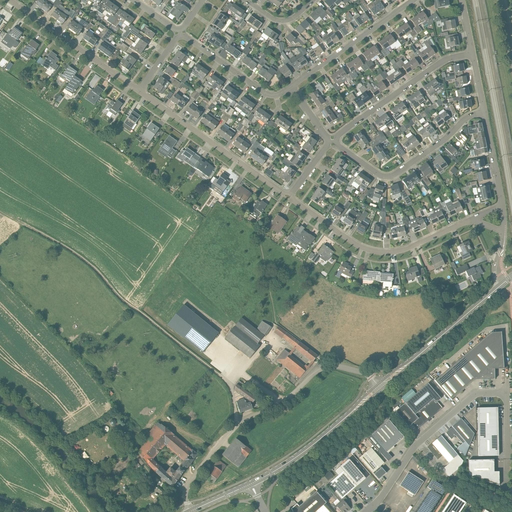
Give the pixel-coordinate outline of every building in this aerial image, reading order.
[(47,0),(46,2),(43,0),(39,0),(36,5),(42,9),(48,0),(47,0)] [(55,7),(59,1),(59,0),(56,0),(54,3),(49,0),(48,0),(42,9),(47,13),(52,6),(52,5),(55,7)] [(97,13),(102,5),(100,3),(101,0),(93,0),(92,2),(95,4),(93,8),(96,10),(95,11),(97,13)] [(333,17),(335,15),(332,10),(337,6),(334,3),(331,0),(326,0),(324,3),(328,7),(326,9),(332,16),(333,16),(333,17)] [(379,12),(384,9),(379,2),(381,0),(377,0),(373,3),(379,12)] [(436,0),(437,1),(435,2),(436,4),(437,4),(438,9),(449,6),(450,5),(450,4),(450,3),(449,3),(448,3),(447,0),(436,0)] [(57,20),(65,10),(60,6),(62,3),(59,1),(55,7),(57,8),(51,16),(57,20)] [(108,13),(114,5),(108,1),(105,6),(102,5),(97,13),(98,13),(99,12),(102,14),(104,11),(108,13)] [(379,12),(373,3),(372,2),(367,6),(365,3),(362,5),(366,11),(369,9),(374,16),(379,12)] [(180,4),(179,4),(176,9),(181,14),(183,12),(186,14),(188,10),(189,11),(189,10),(180,4)] [(235,14),(239,8),(233,4),(229,10),(235,14)] [(111,24),(118,15),(115,13),(119,9),(114,5),(108,13),(111,15),(106,21),(111,24)] [(324,11),(320,7),(315,11),(321,18),(326,14),(330,18),(332,16),(326,9),(324,11)] [(178,19),(181,14),(176,9),(174,8),(170,13),(178,19)] [(240,18),(244,12),(239,8),(235,14),(240,18)] [(69,13),(65,10),(57,20),(63,24),(67,17),(68,16),(70,18),(74,12),(71,10),(69,13)] [(321,18),(315,11),(309,16),(314,21),(319,16),(321,18)] [(76,17),(78,15),(74,12),(70,18),(73,20),(76,16),(76,17)] [(123,24),(129,16),(123,12),(120,17),(118,15),(111,24),(117,28),(118,26),(118,25),(120,22),(123,24)] [(427,19),(423,12),(417,16),(422,23),(425,21),(429,26),(433,23),(433,22),(430,17),(427,19)] [(353,18),(350,13),(347,15),(352,21),(354,20),(354,21),(359,27),(364,23),(360,17),(358,15),(353,18)] [(364,23),(369,19),(365,13),(360,17),(364,23)] [(433,22),(440,20),(435,13),(430,17),(433,22)] [(226,26),(227,24),(226,23),(229,20),(221,14),(217,20),(225,25),(226,26)] [(349,34),(354,30),(349,23),(352,21),(347,15),(344,17),(347,21),(342,24),(343,25),(349,34)] [(130,32),(132,30),(134,27),(130,25),(134,19),(129,16),(123,24),(126,26),(123,30),(126,32),(122,37),(125,39),(130,32)] [(251,28),(256,20),(250,16),(247,21),(246,22),(248,24),(247,25),(247,26),(249,28),(249,27),(251,28)] [(417,35),(422,31),(418,26),(422,23),(417,16),(411,20),(416,27),(413,29),(417,35)] [(239,27),(241,25),(238,23),(230,17),(228,20),(239,27)] [(73,31),(80,22),(76,19),(74,22),(72,20),(67,27),(73,31)] [(447,19),(440,20),(441,23),(443,23),(444,27),(442,27),(443,31),(447,30),(456,29),(456,28),(454,21),(448,22),(447,19)] [(221,30),(225,25),(217,20),(213,25),(218,28),(221,30)] [(251,28),(255,31),(256,29),(258,30),(262,24),(256,20),(251,28)] [(305,30),(310,25),(305,20),(300,25),(305,30)] [(83,27),(85,29),(90,23),(86,21),(85,23),(86,23),(84,26),(80,22),(73,31),(78,35),(83,28),(82,28),(83,27)] [(338,29),(333,21),(330,23),(332,26),(336,32),(339,30),(343,37),(349,34),(343,25),(338,29)] [(321,29),(315,22),(313,24),(318,29),(320,32),(324,28),(323,27),(321,29)] [(411,30),(406,23),(400,28),(406,35),(409,33),(412,38),(417,35),(413,29),(411,30)] [(149,28),(145,25),(143,28),(141,32),(144,34),(143,34),(151,40),(154,34),(148,30),(149,28)] [(305,30),(300,25),(295,30),(299,35),(305,30)] [(333,44),(338,41),(333,34),(336,32),(332,26),(329,28),(332,32),(327,35),(329,38),(333,44)] [(219,37),(219,36),(218,38),(216,36),(218,32),(212,27),(209,32),(212,35),(208,40),(210,41),(210,42),(213,45),(219,37)] [(22,33),(14,28),(11,32),(9,31),(1,43),(10,49),(17,40),(22,33)] [(261,31),(260,33),(262,34),(263,33),(269,38),(273,32),(267,28),(263,33),(261,31)] [(401,46),(406,42),(403,37),(406,35),(400,28),(399,28),(400,28),(395,32),(399,38),(397,40),(401,46)] [(219,33),(230,40),(232,38),(221,30),(219,33)] [(88,42),(93,35),(87,31),(82,38),(88,42)] [(249,42),(251,44),(252,44),(255,38),(256,39),(260,33),(257,31),(249,42)] [(274,42),(278,35),(273,32),(269,38),(274,42)] [(107,39),(109,37),(106,34),(101,40),(103,42),(103,43),(103,42),(98,49),(104,54),(109,47),(108,47),(110,44),(105,40),(106,38),(107,39)] [(296,40),(290,34),(285,39),(290,44),(292,41),(295,44),(298,42),(302,47),(305,44),(298,37),(296,40)] [(94,46),(98,39),(93,35),(88,42),(94,46)] [(328,47),(333,44),(329,38),(327,35),(322,39),(328,47)] [(395,42),(390,35),(384,39),(390,47),(392,50),(395,47),(396,49),(401,46),(397,40),(395,42)] [(451,39),(450,35),(445,36),(447,48),(459,45),(457,37),(451,39)] [(305,41),(300,36),(298,37),(305,44),(307,42),(306,40),(305,41)] [(219,48),(220,47),(223,49),(227,44),(225,43),(223,42),(221,40),(222,39),(219,37),(213,45),(217,47),(218,47),(219,48)] [(385,57),(390,54),(387,49),(390,47),(384,39),(379,43),(383,50),(381,51),(385,57)] [(39,45),(32,40),(30,44),(28,43),(21,54),(28,60),(35,50),(36,50),(39,45)] [(147,45),(140,40),(136,45),(143,50),(147,45)] [(429,58),(435,54),(430,48),(433,46),(429,40),(424,44),(427,49),(424,51),(429,58)] [(244,54),(248,48),(251,44),(249,42),(243,50),(238,47),(231,55),(234,57),(234,58),(234,57),(237,59),(242,52),(244,54)] [(143,50),(136,45),(134,48),(131,46),(130,48),(140,55),(139,55),(143,50)] [(232,47),(230,45),(226,51),(231,55),(238,47),(237,46),(235,49),(233,47),(232,47)] [(429,58),(424,51),(421,53),(417,48),(415,50),(412,45),(410,47),(413,52),(412,52),(417,57),(419,56),(424,62),(429,58)] [(320,54),(321,54),(320,54),(323,52),(319,46),(313,50),(317,56),(320,54)] [(374,46),(368,50),(374,58),(377,56),(380,61),(385,57),(381,51),(379,53),(374,46)] [(109,57),(114,50),(109,47),(104,54),(109,57)] [(302,56),(305,55),(301,49),(300,48),(296,48),(300,54),(302,57),(302,56)] [(317,56),(313,50),(313,51),(312,50),(310,52),(307,54),(312,60),(317,56)] [(369,69),(374,65),(370,60),(374,58),(368,50),(363,54),(367,61),(365,63),(369,69)] [(57,56),(51,52),(50,53),(48,56),(47,56),(45,58),(46,59),(41,65),(47,70),(49,67),(52,69),(59,59),(56,57),(57,56)] [(182,54),(179,52),(175,57),(184,63),(187,58),(182,54)] [(419,66),(414,59),(417,57),(412,52),(408,55),(412,61),(408,63),(407,60),(406,61),(413,70),(419,66)] [(290,62),(283,53),(281,55),(285,60),(290,67),(292,66),(296,71),(301,67),(297,61),(295,57),(294,56),(292,58),(293,59),(290,62)] [(129,56),(127,54),(123,59),(132,66),(136,61),(129,55),(129,56)] [(304,65),(305,65),(307,63),(303,57),(302,56),(302,57),(300,54),(295,57),(297,61),(301,67),(304,65)] [(184,63),(175,57),(171,62),(177,67),(181,62),(184,63)] [(248,59),(246,57),(241,63),(247,67),(254,58),(251,61),(251,60),(248,58),(248,59)] [(260,66),(264,60),(264,59),(262,57),(259,61),(254,58),(247,67),(250,68),(249,69),(250,69),(253,71),(258,64),(260,66)] [(362,64),(358,58),(352,62),(357,69),(361,67),(364,72),(369,69),(365,63),(362,64)] [(129,71),(128,71),(132,66),(123,59),(120,63),(123,64),(121,66),(129,71)] [(269,69),(264,65),(266,62),(264,60),(260,66),(262,67),(262,68),(261,68),(257,74),(263,78),(272,66),(269,69)] [(288,77),(289,76),(291,74),(287,69),(290,67),(285,60),(283,62),(282,62),(285,66),(279,70),(281,73),(285,78),(288,77)] [(403,63),(401,60),(396,63),(400,69),(403,67),(407,74),(413,70),(406,61),(403,63)] [(353,80),(358,76),(354,71),(357,69),(352,62),(347,66),(351,72),(349,74),(353,80)] [(397,81),(402,77),(398,71),(400,69),(396,63),(391,66),(395,72),(392,75),(397,81)] [(445,78),(455,76),(455,73),(464,71),(463,64),(450,67),(451,71),(449,71),(450,74),(444,75),(445,78)] [(198,75),(202,69),(197,65),(192,71),(191,73),(196,77),(198,75)] [(74,76),(77,72),(69,66),(63,75),(61,74),(59,77),(65,81),(67,78),(67,79),(67,80),(70,82),(74,76)] [(269,82),(273,76),(269,74),(274,67),(272,66),(263,78),(265,80),(266,80),(269,82)] [(172,77),(175,72),(168,67),(164,72),(172,77)] [(382,73),(379,68),(377,70),(380,74),(384,80),(386,79),(391,85),(397,81),(392,75),(389,77),(384,71),(382,73)] [(203,79),(208,72),(202,69),(198,75),(203,79)] [(346,76),(342,69),(336,73),(341,80),(344,78),(348,83),(353,80),(349,74),(346,76)] [(336,91),(341,88),(337,83),(341,80),(336,73),(330,77),(335,84),(332,85),(336,91)] [(96,74),(92,80),(97,83),(101,77),(96,74)] [(380,93),(386,89),(382,82),(384,80),(380,74),(375,78),(378,84),(376,86),(380,93)] [(213,86),(218,79),(212,75),(207,82),(206,84),(211,88),(213,86)] [(75,92),(76,91),(76,90),(82,81),(74,76),(70,82),(64,89),(72,95),(75,91),(75,92)] [(456,79),(455,76),(445,78),(446,81),(454,80),(455,82),(457,81),(458,86),(467,84),(465,77),(456,79)] [(163,87),(167,82),(161,77),(157,83),(163,87)] [(218,79),(213,86),(211,88),(214,90),(215,89),(217,90),(218,89),(219,89),(223,83),(218,79)] [(439,86),(435,80),(429,84),(434,91),(439,87),(442,93),(443,100),(446,99),(443,84),(439,86)] [(189,88),(184,84),(184,83),(182,82),(180,84),(178,86),(177,88),(180,89),(183,86),(188,90),(189,88)] [(376,86),(373,82),(369,85),(368,83),(364,86),(368,92),(370,91),(375,97),(380,93),(376,86)] [(159,93),(163,87),(157,83),(153,88),(159,93)] [(314,102),(321,97),(318,94),(324,90),(319,83),(313,87),(316,92),(310,96),(314,102)] [(430,97),(435,93),(434,91),(429,84),(423,88),(430,97)] [(94,103),(103,90),(97,86),(93,90),(91,89),(86,97),(94,103)] [(228,98),(233,90),(227,86),(220,96),(226,100),(228,98)] [(364,104),(370,100),(365,94),(368,92),(364,86),(359,90),(361,93),(358,95),(359,96),(359,97),(364,104)] [(461,97),(469,95),(468,88),(460,90),(461,96),(461,97)] [(233,102),(239,94),(233,90),(228,98),(233,102)] [(420,105),(425,102),(418,91),(413,95),(420,105)] [(177,104),(182,98),(176,94),(171,100),(177,104)] [(356,99),(352,94),(347,97),(351,104),(354,102),(358,108),(364,104),(359,97),(356,99)] [(414,109),(420,105),(413,95),(407,99),(414,109)] [(243,109),(249,102),(243,97),(236,107),(241,111),(243,109)] [(323,101),(321,97),(314,102),(318,108),(324,103),(326,106),(332,101),(329,97),(323,101)] [(182,108),(187,102),(182,98),(177,104),(182,108)] [(122,104),(117,100),(115,103),(111,101),(105,109),(115,116),(118,112),(119,113),(120,111),(119,111),(119,110),(119,109),(122,104)] [(461,110),(464,109),(471,107),(470,100),(462,102),(459,103),(461,110)] [(325,118),(336,111),(333,108),(335,106),(332,101),(326,106),(328,108),(321,112),(325,118)] [(247,116),(249,113),(254,106),(249,102),(243,109),(247,112),(245,115),(247,116)] [(192,115),(197,109),(196,108),(198,106),(193,103),(186,111),(192,115)] [(405,107),(402,103),(396,107),(401,114),(407,110),(409,113),(412,111),(408,105),(405,107)] [(396,122),(403,117),(401,114),(396,107),(391,111),(393,114),(391,116),(396,122)] [(197,119),(202,112),(197,109),(192,115),(197,119)] [(259,120),(265,113),(259,109),(253,116),(259,120)] [(445,112),(439,116),(444,123),(450,119),(449,117),(453,115),(450,109),(446,110),(448,114),(447,114),(445,112)] [(132,129),(141,117),(132,111),(124,123),(130,128),(130,127),(132,129)] [(338,114),(336,111),(325,118),(329,124),(336,119),(337,122),(343,118),(340,113),(338,114)] [(207,126),(214,117),(208,113),(201,122),(207,126)] [(259,120),(265,124),(267,121),(270,117),(265,113),(259,120)] [(388,118),(386,115),(380,119),(385,126),(389,123),(391,125),(394,123),(389,117),(388,118)] [(281,128),(286,120),(280,116),(275,123),(274,123),(277,125),(281,128)] [(439,127),(444,123),(439,116),(434,120),(434,121),(432,122),(436,128),(438,126),(439,127)] [(217,119),(214,117),(207,126),(213,130),(220,120),(217,118),(217,119)] [(379,130),(385,126),(380,119),(374,123),(379,130)] [(286,132),(291,124),(286,120),(281,128),(286,132)] [(148,144),(159,129),(151,123),(141,137),(144,139),(143,141),(148,144)] [(483,132),(481,123),(475,125),(476,129),(471,130),(470,128),(467,128),(468,135),(472,134),(477,133),(483,132)] [(429,135),(434,131),(429,124),(424,128),(429,135)] [(228,130),(222,126),(217,133),(223,138),(230,128),(228,130)] [(229,142),(235,132),(230,128),(223,138),(229,142)] [(423,139),(429,135),(424,128),(418,132),(423,139)] [(468,137),(466,128),(460,135),(459,134),(455,138),(456,139),(457,139),(458,140),(464,146),(468,137)] [(354,137),(358,143),(365,138),(361,132),(354,137)] [(475,140),(475,142),(479,141),(478,139),(484,138),(483,132),(477,133),(472,134),(474,140),(475,140)] [(287,142),(292,135),(289,133),(287,137),(286,136),(284,139),(287,142)] [(313,148),(316,142),(314,140),(315,137),(310,134),(305,142),(313,148)] [(413,148),(419,144),(413,135),(407,139),(413,148)] [(173,155),(169,152),(177,142),(169,136),(160,149),(172,157),(174,155),(174,154),(173,155)] [(244,141),(241,139),(242,138),(239,136),(233,145),(239,149),(244,141),(245,140),(244,141)] [(381,148),(379,145),(381,144),(381,143),(386,139),(385,137),(382,139),(376,143),(378,146),(372,150),(376,156),(383,151),(386,149),(384,146),(381,148)] [(362,148),(369,144),(365,138),(358,143),(362,148)] [(413,148),(407,139),(406,138),(401,142),(408,152),(413,148)] [(476,150),(486,148),(484,138),(478,139),(479,141),(475,142),(475,143),(476,150)] [(244,153),(250,146),(244,141),(239,149),(244,153)] [(258,147),(260,144),(256,141),(253,145),(252,147),(250,149),(254,152),(258,147)] [(313,148),(305,142),(301,147),(296,143),(294,145),(300,150),(301,148),(303,148),(309,153),(313,148)] [(452,155),(456,151),(450,145),(449,144),(446,148),(447,149),(444,152),(456,164),(458,161),(455,158),(452,155)] [(257,161),(264,151),(258,147),(254,152),(250,157),(257,161)] [(193,156),(194,154),(187,148),(182,155),(183,155),(190,160),(189,160),(195,165),(193,167),(194,167),(200,158),(201,156),(200,157),(197,155),(195,157),(193,156)] [(265,150),(271,156),(273,153),(267,148),(265,150)] [(471,156),(487,153),(486,148),(476,150),(470,151),(471,156)] [(399,158),(405,154),(402,150),(396,154),(399,158)] [(271,156),(264,151),(257,161),(262,165),(267,159),(270,161),(270,160),(273,162),(277,156),(273,154),(271,156)] [(387,156),(383,151),(376,156),(380,161),(382,160),(385,163),(390,159),(387,156)] [(302,163),(306,157),(299,152),(295,158),(302,163)] [(302,163),(295,158),(291,155),(287,160),(285,158),(283,161),(289,165),(291,163),(298,168),(302,163)] [(442,170),(447,167),(440,156),(435,160),(435,161),(432,163),(437,169),(439,167),(442,170)] [(204,163),(201,161),(203,160),(200,158),(194,167),(208,177),(214,168),(212,167),(205,161),(204,163)] [(341,169),(345,163),(339,159),(335,164),(341,169)] [(472,169),(471,169),(472,172),(473,172),(473,169),(475,168),(475,169),(484,167),(483,159),(474,161),(474,165),(471,166),(472,169)] [(287,169),(287,168),(289,165),(283,161),(281,164),(287,169)] [(344,171),(341,169),(335,164),(331,170),(337,175),(339,176),(340,176),(344,171)] [(420,169),(425,176),(426,177),(432,172),(426,164),(420,169)] [(291,178),(295,172),(289,168),(284,173),(291,178)] [(287,183),(291,178),(284,173),(282,171),(279,177),(281,178),(281,179),(287,183)] [(479,182),(487,180),(485,172),(477,173),(479,182)] [(225,180),(228,177),(222,173),(218,179),(216,178),(211,184),(223,192),(229,183),(225,180)] [(361,184),(365,177),(359,173),(355,179),(353,177),(349,183),(348,184),(350,186),(353,182),(359,186),(361,183),(361,184)] [(412,183),(418,179),(414,173),(408,177),(412,183)] [(335,181),(327,175),(326,177),(327,177),(326,179),(325,179),(322,183),(330,189),(332,185),(331,185),(335,181)] [(425,176),(422,179),(427,186),(430,184),(426,177),(425,176)] [(367,188),(371,181),(365,177),(361,184),(359,186),(364,189),(366,187),(367,188)] [(408,190),(411,188),(410,185),(412,183),(408,177),(402,181),(408,190)] [(427,192),(430,189),(427,186),(422,179),(419,180),(424,187),(423,188),(427,192)] [(384,188),(376,185),(374,191),(370,189),(366,197),(371,199),(372,197),(379,200),(384,188)] [(394,198),(401,196),(400,193),(397,185),(390,187),(394,198)] [(243,201),(249,192),(241,186),(232,199),(231,201),(234,203),(235,201),(238,202),(240,199),(243,201)] [(478,195),(481,194),(489,192),(488,186),(476,188),(478,195)] [(325,192),(318,188),(314,194),(323,199),(324,201),(327,198),(325,197),(327,194),(332,197),(333,195),(326,190),(325,192)] [(363,201),(369,191),(366,189),(363,195),(362,194),(360,199),(363,201)] [(408,197),(404,191),(401,193),(404,199),(403,199),(407,207),(412,204),(408,197)] [(491,199),(489,192),(481,194),(478,195),(473,196),(474,199),(479,198),(480,201),(491,199)] [(320,202),(323,199),(314,194),(310,199),(316,204),(318,201),(320,202)] [(456,213),(462,210),(458,200),(452,203),(453,205),(456,213)] [(267,205),(261,201),(259,204),(257,202),(248,214),(255,219),(257,216),(259,217),(267,205)] [(456,214),(456,213),(453,205),(452,203),(451,201),(445,204),(444,202),(441,203),(443,208),(446,214),(448,213),(450,216),(456,214)] [(438,209),(434,211),(438,222),(439,221),(444,219),(440,209),(443,208),(441,203),(441,202),(438,204),(440,208),(438,209)] [(337,218),(343,210),(336,206),(331,213),(337,218)] [(355,217),(349,212),(343,221),(350,226),(355,219),(357,221),(358,220),(358,221),(364,211),(362,215),(358,212),(355,217)] [(362,234),(369,224),(363,221),(368,214),(364,211),(358,221),(361,223),(356,230),(362,234)] [(432,224),(438,222),(434,211),(433,211),(430,212),(431,213),(432,215),(429,217),(432,224)] [(386,222),(386,217),(385,213),(383,212),(380,225),(379,225),(379,226),(374,225),(371,237),(380,239),(383,226),(386,227),(386,222)] [(278,234),(285,223),(282,221),(283,220),(277,216),(269,228),(278,234)] [(409,222),(407,217),(404,219),(407,224),(409,223),(410,225),(411,225),(414,233),(420,230),(415,219),(409,222)] [(423,220),(420,221),(419,219),(418,218),(415,219),(420,230),(426,227),(423,220)] [(403,227),(403,226),(404,226),(404,225),(407,224),(404,219),(401,220),(403,224),(396,225),(399,237),(406,235),(403,227)] [(390,239),(399,237),(396,225),(397,229),(390,230),(391,233),(389,234),(390,239)] [(297,245),(305,234),(302,231),(302,230),(297,227),(289,239),(292,242),(294,240),(298,243),(297,245)] [(308,236),(305,234),(297,245),(305,251),(308,246),(309,247),(309,246),(308,245),(314,239),(309,235),(308,236)] [(463,261),(470,257),(468,253),(473,251),(468,241),(459,246),(462,252),(459,253),(463,261)] [(325,262),(333,252),(327,248),(327,247),(324,245),(323,245),(324,245),(317,253),(311,260),(315,264),(319,258),(325,262)] [(436,271),(440,269),(440,267),(444,265),(439,255),(430,259),(435,270),(435,269),(436,271)] [(350,279),(354,272),(350,270),(352,268),(348,266),(348,264),(343,262),(336,276),(339,278),(342,274),(349,277),(349,279),(350,279)] [(419,276),(416,266),(408,269),(409,272),(405,273),(408,282),(414,279),(417,278),(418,282),(422,281),(420,275),(419,276)] [(482,270),(480,266),(474,269),(474,267),(465,271),(468,277),(471,276),(473,281),(481,278),(480,275),(482,274),(481,271),(482,270)] [(379,282),(380,273),(380,272),(366,271),(366,273),(366,275),(363,275),(362,285),(366,285),(374,285),(374,282),(379,282)] [(393,279),(393,274),(380,273),(379,282),(383,282),(383,285),(391,286),(392,279),(393,279)] [(184,305),(170,322),(204,350),(218,334),(184,305)] [(257,329),(241,317),(225,339),(249,359),(260,346),(258,344),(265,335),(266,336),(272,328),(262,321),(257,329)] [(276,360),(300,378),(317,357),(299,343),(300,342),(279,327),(274,333),(282,339),(283,338),(294,347),(289,354),(284,350),(276,360)] [(504,369),(503,332),(493,332),(436,381),(435,381),(452,401),(452,400),(451,400),(473,381),(476,380),(478,380),(494,379),(494,380),(495,380),(494,369),(503,369),(504,369)] [(253,403),(256,398),(241,387),(243,384),(239,381),(236,386),(237,387),(237,388),(239,389),(237,392),(253,403)] [(418,428),(440,410),(440,407),(437,403),(441,399),(428,384),(395,412),(408,427),(412,424),(416,428),(418,428)] [(247,404),(245,401),(244,399),(236,402),(240,413),(253,408),(250,402),(247,404)] [(476,409),(476,406),(468,413),(464,416),(476,431),(476,430),(478,430),(478,456),(488,456),(488,408),(478,408),(478,409),(476,409)] [(488,456),(499,456),(498,408),(488,408),(488,456)] [(474,434),(461,419),(452,427),(446,433),(451,440),(456,436),(458,434),(469,446),(474,434)] [(388,461),(392,458),(387,452),(404,437),(389,420),(368,438),(388,461)] [(191,451),(161,426),(138,452),(134,448),(130,452),(133,456),(137,452),(155,472),(160,467),(151,460),(165,444),(178,455),(177,456),(178,457),(177,457),(177,459),(183,463),(179,467),(177,471),(182,475),(197,454),(192,450),(191,451)] [(465,457),(469,446),(458,434),(456,436),(462,444),(457,448),(465,457)] [(432,444),(449,463),(443,468),(447,473),(462,460),(458,455),(441,436),(442,436),(432,444)] [(238,468),(251,451),(236,439),(222,455),(238,468)] [(379,480),(386,473),(380,466),(384,463),(371,448),(360,458),(379,480)] [(494,472),(494,460),(468,460),(469,477),(499,486),(499,472),(494,472)] [(214,483),(222,472),(214,466),(205,477),(214,483)] [(172,487),(176,482),(165,472),(160,467),(155,472),(172,487)] [(176,472),(170,468),(167,472),(166,471),(165,472),(176,482),(182,475),(177,471),(176,472)] [(328,480),(334,475),(330,469),(324,474),(328,480)] [(349,502),(345,497),(357,486),(343,471),(328,484),(335,492),(332,494),(338,500),(331,505),(335,509),(337,507),(341,511),(346,511),(350,508),(347,504),(349,502)] [(414,496),(423,482),(408,472),(399,486),(414,496)] [(430,511),(446,489),(432,480),(427,488),(431,490),(416,511),(430,511)] [(299,506),(315,494),(315,493),(309,486),(291,500),(289,497),(282,503),(289,511),(300,511),(297,508),(299,506)] [(333,511),(316,492),(315,493),(315,494),(303,503),(299,507),(299,506),(297,508),(300,511),(333,511)] [(460,511),(466,503),(453,494),(441,511),(460,511)]
